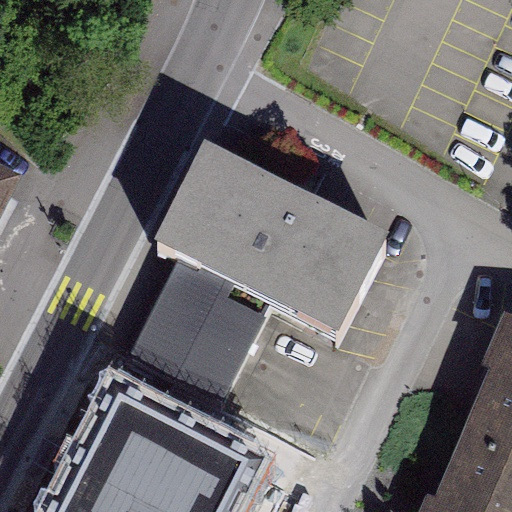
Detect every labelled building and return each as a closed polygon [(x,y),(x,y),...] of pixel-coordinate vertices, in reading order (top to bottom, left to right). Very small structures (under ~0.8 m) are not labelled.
[(398,256),(205,166),(157,270),(174,278),(269,323),(349,360),(398,256)] [(0,247),(24,199),(0,186),(0,247)] [(174,278),(131,370),(226,414),(269,323),(174,278)] [(511,511),(511,340),(438,511),(511,511)] [(240,511),(254,485),(114,417),(67,511),(240,511)]
